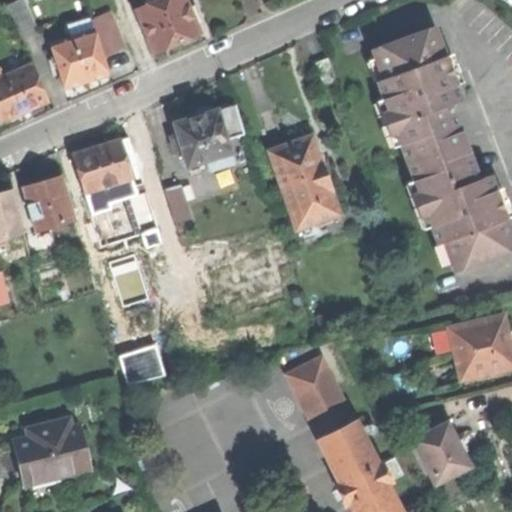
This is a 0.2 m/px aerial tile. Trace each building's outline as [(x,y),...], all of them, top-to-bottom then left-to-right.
[(184,0),(162,0),(136,11),(155,55),(171,49),(179,45),(184,47),(195,43),(196,37),(200,35),(184,0)] [(7,10),(19,36),(34,30),(21,3),(7,10)] [(70,28),(74,40),(93,34),(89,22),(70,28)] [(450,245),(460,273),(511,253),(511,226),(504,205),(493,177),(482,181),(454,106),(465,101),(454,73),(437,28),(375,52),(379,61),(387,81),(381,84),(443,248),(450,245)] [(51,47),(65,90),(84,84),(107,77),(93,34),(74,40),(51,47)] [(316,65),(326,93),(339,88),(329,60),(316,65)] [(377,75),(381,84),(387,81),(379,61),(371,63),(376,76),(377,75)] [(0,125),(23,114),(47,104),(30,67),(2,80),(0,80),(0,125)] [(235,107),(217,112),(226,142),(244,137),(235,107)] [(183,154),(187,170),(199,166),(202,177),(233,168),(226,142),(217,112),(213,114),(207,110),(200,112),(196,118),(185,121),(174,125),(177,138),(171,140),(176,156),(183,154)] [(287,149),(269,155),(297,233),(339,218),(331,195),(321,166),(311,140),(287,149)] [(72,157),(84,195),(118,185),(133,180),(120,141),(94,150),(72,157)] [(329,163),(321,166),(331,195),(335,193),(329,163)] [(25,198),(36,235),(75,223),(61,177),(39,184),(19,190),(22,199),(25,198)] [(136,190),(133,180),(118,185),(121,195),(136,190)] [(146,190),(147,194),(160,231),(176,226),(165,193),(162,185),(146,190)] [(181,188),(165,193),(176,226),(192,220),(181,188)] [(0,247),(6,246),(4,239),(24,234),(13,191),(0,194),(0,247)] [(133,199),(145,236),(160,231),(147,194),(133,199)] [(79,216),(86,241),(102,236),(94,211),(79,216)] [(450,327),(463,380),(511,368),(511,339),(505,313),(450,327)] [(289,379),(306,414),(341,396),(323,362),(289,379)] [(306,414),(319,440),(354,422),(341,396),(306,414)] [(411,431),(433,476),(486,448),(474,426),(463,404),(411,431)] [(13,443),(25,487),(46,482),(92,469),(80,425),(71,428),(69,419),(27,430),(29,439),(13,443)] [(319,440),(341,483),(376,465),(354,422),(319,440)] [(395,456),(381,463),(390,481),(404,474),(395,456)] [(345,504),(350,501),(386,483),(390,481),(381,463),(376,465),(341,483),(336,486),(345,504)] [(350,501),(355,511),(400,511),(386,483),(350,501)]
